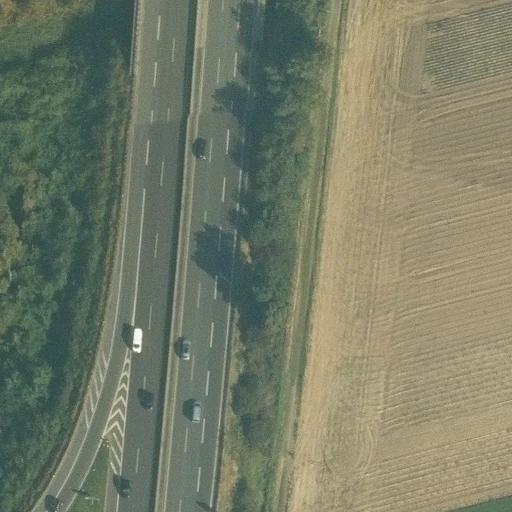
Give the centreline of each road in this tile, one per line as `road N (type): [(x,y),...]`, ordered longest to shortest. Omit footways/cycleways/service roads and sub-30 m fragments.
road 1 (track): [(278,511),(336,0)]
road 2 (motorway): [(178,511),(221,0)]
road 3 (motorway): [(169,58),(142,139),(119,358),(92,450),(60,511)]
road 4 (motorway): [(169,58),(133,511)]
